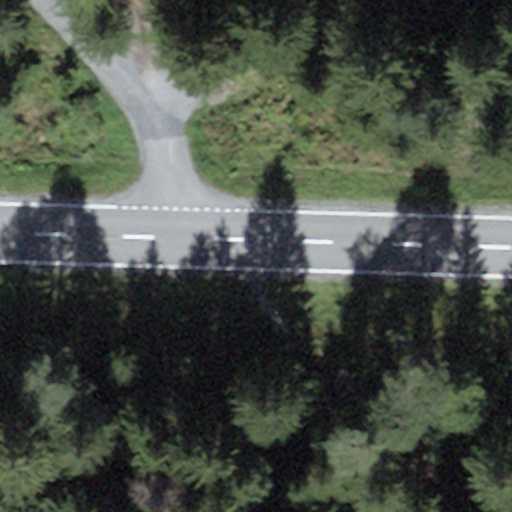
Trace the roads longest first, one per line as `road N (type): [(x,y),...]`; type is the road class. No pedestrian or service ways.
road 1 (tertiary): [(511,240),(0,227)]
road 2 (track): [(174,232),(154,130),(28,0)]
